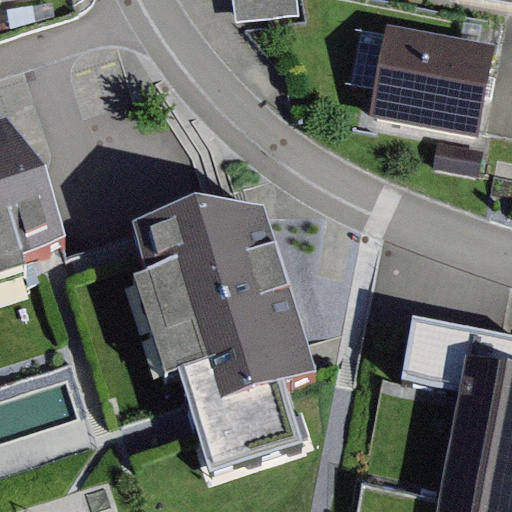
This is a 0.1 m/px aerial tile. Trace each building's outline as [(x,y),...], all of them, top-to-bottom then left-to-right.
[(0,0),(0,10),(57,0),(0,0)] [(240,0),(242,22),(306,19),(305,0),(240,0)] [(511,0),(452,0),(452,3),(511,14),(511,0)] [(496,64),(395,45),(379,130),(480,149),(496,64)] [(7,143),(0,144),(0,294),(27,286),(21,269),(64,256),(47,199),(7,143)] [(200,238),(137,253),(152,300),(139,304),(168,402),(214,387),(225,422),(319,393),(267,233),(200,238)] [(511,511),(511,354),(420,337),(410,390),(470,401),(448,511),(511,511)]
